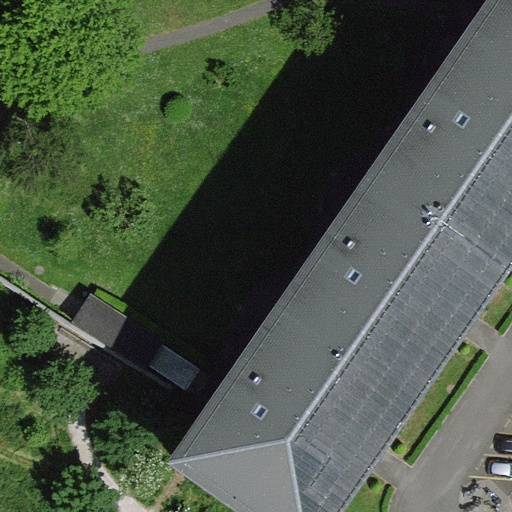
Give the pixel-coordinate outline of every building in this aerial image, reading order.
[(511,18),(483,61),(511,80),(511,18)] [(390,195),(488,263),(511,228),(511,80),(483,61),(390,195)] [(295,330),(393,398),(488,263),(390,195),(295,330)] [(202,371),(94,299),(79,320),(188,392),(202,371)] [(202,465),(269,511),(312,511),(393,398),(295,330),(202,465)]
